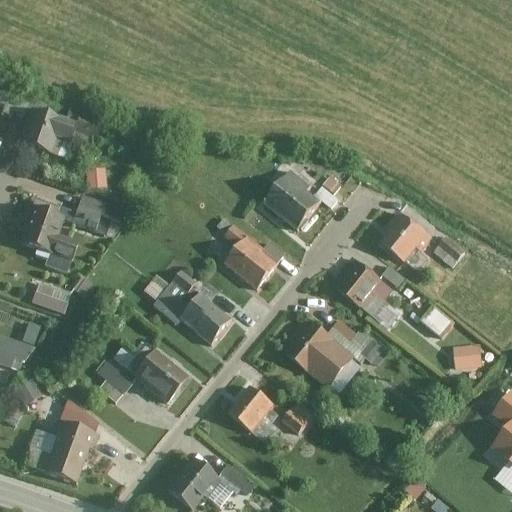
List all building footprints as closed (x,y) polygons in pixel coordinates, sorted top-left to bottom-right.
[(16,97),(0,92),(0,102),(7,104),(4,114),(11,116),(16,97)] [(59,120),(32,112),(22,145),(61,157),(68,132),(73,118),(61,113),(59,120)] [(68,132),(104,145),(110,131),(73,118),(68,132)] [(89,190),(109,189),(108,170),(89,171),(89,190)] [(320,191),(298,174),(272,208),(306,233),(325,208),(314,199),(320,191)] [(79,218),(34,200),(22,230),(33,235),(27,248),(54,260),(48,274),(77,286),(90,254),(68,245),(76,228),(79,218)] [(118,211),(85,200),(79,218),(76,228),(109,239),(118,211)] [(436,239),(401,213),(390,228),(396,232),(387,244),(410,262),(421,247),(427,251),(436,239)] [(250,238),(238,230),(231,240),(244,248),(250,238)] [(244,248),(229,270),(262,294),(280,270),(265,259),(271,251),(250,238),(244,248)] [(463,261),(444,246),(435,257),(454,272),(463,261)] [(393,297),(356,263),(345,274),(352,280),(341,292),(372,320),(393,297)] [(406,284),(389,272),(383,280),(400,291),(406,284)] [(201,291),(184,278),(177,287),(194,300),(201,291)] [(72,302),(43,292),(38,305),(67,316),(72,302)] [(195,316),(168,293),(153,309),(180,333),(188,324),(195,316)] [(236,325),(208,301),(195,316),(188,324),(217,348),(236,325)] [(363,370),(307,323),(292,341),(301,349),(289,362),(336,401),(363,370)] [(364,343),(347,327),(341,333),(357,349),(364,343)] [(28,352),(0,339),(0,366),(18,374),(28,352)] [(481,349),(459,351),(461,371),(483,368),(481,349)] [(192,380),(162,357),(141,384),(171,406),(192,380)] [(135,384),(111,364),(100,378),(111,387),(106,394),(119,404),(135,384)] [(41,400),(27,377),(13,385),(26,408),(41,400)] [(285,415),(257,393),(236,419),(264,442),(285,415)] [(511,400),(498,417),(511,428),(511,400)] [(314,425),(298,411),(288,423),(305,437),(314,425)] [(32,472),(87,485),(99,432),(59,423),(56,436),(68,438),(63,459),(36,453),(32,472)] [(511,432),(496,453),(511,465),(511,432)] [(237,493),(198,459),(166,495),(185,511),(199,511),(212,499),(223,509),(237,493)] [(257,491),(232,468),(225,476),(250,499),(257,491)]
